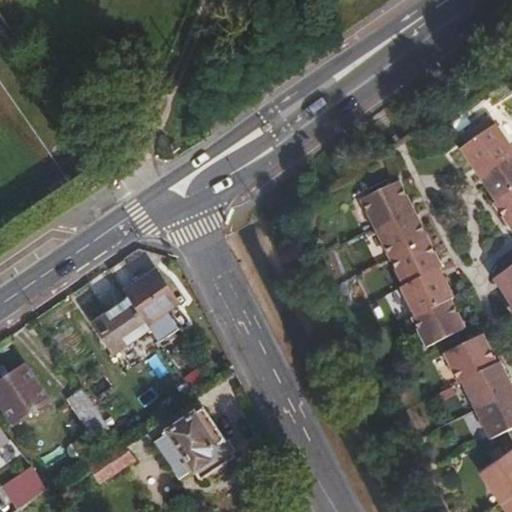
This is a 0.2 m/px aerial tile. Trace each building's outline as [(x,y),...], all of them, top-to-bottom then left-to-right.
[(155,94),(134,85),(123,115),(143,124),(155,94)] [(463,108),(444,121),(450,129),(450,128),(453,133),(471,120),(463,108)] [(511,147),(495,124),(461,148),(470,161),(479,174),(511,151),(511,147)] [(511,151),(479,174),(487,186),(497,200),(511,190),(511,151)] [(406,193),(399,180),(361,199),(375,227),(414,209),(406,193)] [(511,190),(497,200),(494,203),(505,218),(511,228),(511,190)] [(414,209),(375,227),(389,256),(428,237),(421,223),(414,209)] [(428,237),(389,256),(404,285),(439,268),(442,267),(434,251),(428,237)] [(511,265),(494,278),(502,289),(511,304),(511,265)] [(404,285),(401,287),(415,315),(450,298),(453,297),(445,280),(439,268),(404,285)] [(158,269),(125,292),(130,301),(149,328),(151,330),(160,345),(181,330),(169,313),(182,304),(158,269)] [(415,315),(412,317),(427,348),(465,329),(459,317),(450,298),(415,315)] [(115,355),(151,330),(149,328),(130,301),(95,324),(115,355)] [(444,353),(459,382),(462,380),(497,363),(489,348),(482,334),(444,353)] [(462,380),(476,409),(511,391),(511,386),(507,377),(500,361),(497,363),(462,380)] [(26,365),(0,382),(0,404),(14,426),(50,400),(26,365)] [(196,372),(184,380),(191,390),(203,382),(196,372)] [(111,432),(82,389),(67,400),(97,443),(100,441),(111,432)] [(511,391),(476,409),(491,438),(511,427),(511,391)] [(166,434),(155,442),(180,479),(193,470),(197,476),(200,481),(235,458),(233,454),(237,452),(228,440),(225,443),(222,439),(201,408),(197,411),(166,433),(166,434)] [(0,448),(11,441),(4,431),(0,425),(0,448)] [(118,447),(90,466),(93,471),(101,483),(107,480),(135,460),(123,443),(118,447)] [(511,449),(480,471),(501,501),(511,493),(511,449)] [(36,498),(45,492),(48,491),(46,489),(33,469),(22,476),(36,498)] [(23,507),(36,498),(22,476),(10,485),(23,507)] [(511,511),(511,493),(501,501),(502,503),(508,511),(511,511)]
